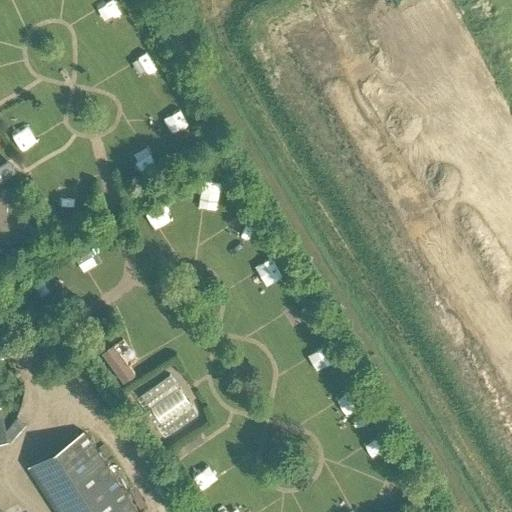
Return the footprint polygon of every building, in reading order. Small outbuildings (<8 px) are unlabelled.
[(22,148),(48,135),(39,118),(13,130),(22,148)] [(9,161),(0,167),(0,180),(15,171),(9,161)] [(205,177),(202,208),(219,210),(222,179),(205,177)] [(150,207),(156,222),(172,216),(166,201),(150,207)] [(246,211),(230,220),(239,236),(255,227),(246,211)] [(91,245),(78,253),(89,271),(102,263),(91,245)] [(260,266),(268,281),(281,274),(273,259),(260,266)] [(292,326),(309,320),(301,299),(284,306),(292,326)] [(98,342),(114,377),(132,369),(116,334),(98,342)] [(328,344),(310,350),(316,369),(334,363),(328,344)] [(141,395),(150,407),(141,414),(151,427),(159,421),(169,434),(198,413),(170,374),(141,395)] [(178,456),(205,437),(198,427),(171,446),(178,456)] [(364,442),(376,457),(390,445),(378,430),(364,442)] [(29,469),(56,511),(137,511),(86,432),(29,469)] [(204,488),(221,477),(211,461),(194,473),(204,488)] [(248,511),(241,502),(226,511),(248,511)]
